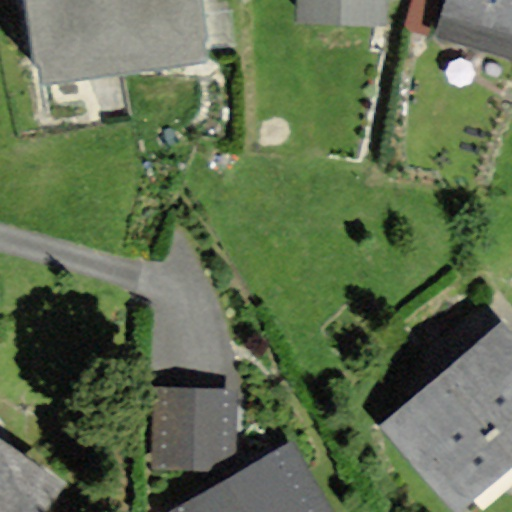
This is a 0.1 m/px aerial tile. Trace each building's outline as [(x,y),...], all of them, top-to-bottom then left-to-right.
[(28,0),(38,71),(201,50),(194,0),(28,0)] [(298,0),(298,25),(386,27),(386,0),(298,0)] [(511,0),(452,0),(441,39),(511,58),(511,0)] [(434,385),(385,426),(455,509),(511,461),(511,337),(503,327),(452,370),(434,385)] [(159,388),(156,465),(234,468),(237,391),(159,388)] [(0,511),(40,511),(61,481),(0,439),(0,511)] [(231,481),(177,511),(329,511),(292,446),(231,481)]
